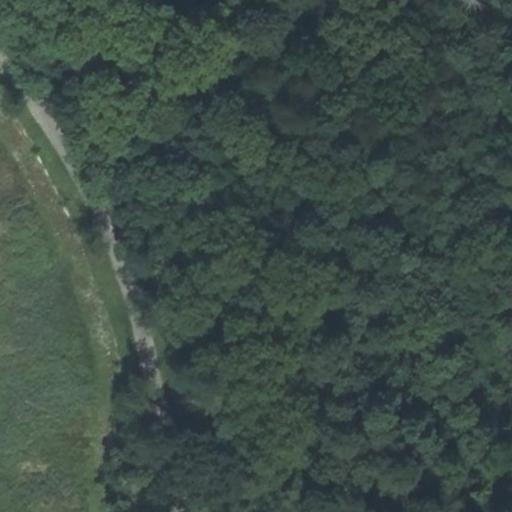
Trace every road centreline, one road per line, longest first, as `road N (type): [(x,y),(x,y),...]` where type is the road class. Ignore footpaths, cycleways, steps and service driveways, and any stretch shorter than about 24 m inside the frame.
road 1 (unclassified): [(0,69),(35,99),(87,177),(139,307),(163,511)]
road 2 (track): [(87,177),(127,157),(197,163),(257,181),(350,226),(431,281),(511,310)]
